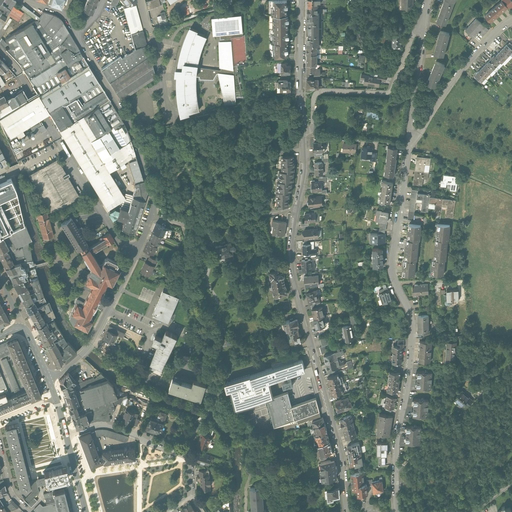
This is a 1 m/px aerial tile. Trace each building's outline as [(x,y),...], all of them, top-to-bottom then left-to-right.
[(16,2),(12,0),(2,0),(0,3),(10,10),(13,6),(14,4),(15,3),(16,2)] [(93,11),(96,4),(87,0),(83,9),(85,10),(89,12),(90,12),(91,13),(92,11),(93,11)] [(144,0),(147,9),(163,5),(161,0),(144,0)] [(273,13),(287,13),(286,0),(273,0),(273,6),(272,6),(272,13),(273,13)] [(412,0),(399,0),(399,10),(413,10),(412,0)] [(454,1),(451,0),(443,0),(436,22),(446,26),(454,1)] [(501,0),(496,5),(502,11),(508,6),(502,0),(501,0)] [(113,60),(101,68),(121,99),(156,77),(135,2),(126,4),(123,5),(135,49),(121,57),(120,55),(118,56),(113,60)] [(0,3),(0,6),(5,10),(2,13),(6,16),(10,10),(0,3)] [(52,37),(74,53),(80,50),(63,22),(61,20),(60,19),(59,17),(57,16),(55,15),(53,15),(44,12),(42,13),(39,17),(34,13),(33,13),(33,14),(32,15),(31,14),(29,12),(27,12),(28,10),(29,10),(29,9),(28,9),(23,5),(21,8),(37,21),(42,24),(52,37)] [(496,5),(490,10),(496,16),(502,11),(496,5)] [(496,16),(490,10),(485,15),(490,21),(496,16)] [(287,13),(273,13),(273,27),(288,27),(288,13),(287,13)] [(309,29),(318,29),(319,13),(307,13),(307,23),(309,23),(309,29)] [(2,22),(9,27),(13,20),(6,16),(2,22)] [(220,34),(242,33),(241,16),(212,18),(214,35),(220,34)] [(483,36),(489,29),(476,18),(466,28),(474,35),(478,31),(483,36)] [(34,88),(38,94),(38,95),(39,96),(48,111),(49,113),(53,120),(59,129),(59,130),(64,137),(105,205),(123,194),(109,171),(135,155),(129,136),(123,120),(110,100),(86,61),(80,50),(74,53),(52,37),(42,24),(37,21),(36,20),(34,19),(25,25),(26,26),(24,27),(23,25),(20,27),(21,29),(5,39),(10,47),(6,50),(12,55),(13,57),(21,65),(32,84),(33,85),(34,88)] [(197,31),(190,27),(188,33),(185,39),(183,46),(182,49),(180,55),(180,58),(179,62),(178,68),(176,68),(176,71),(176,74),(178,75),(177,80),(177,87),(178,92),(178,97),(179,102),(180,108),(181,114),(181,117),(189,115),(189,113),(199,111),(199,110),(198,107),(198,105),(197,102),(196,95),(196,90),(196,87),(196,84),(196,80),(196,76),(199,76),(200,79),(213,79),(217,74),(219,74),(219,73),(233,75),(233,70),(222,68),(222,70),(200,67),(200,65),(197,64),(198,60),(199,56),(200,51),(202,45),(205,40),(206,37),(197,32),(197,31)] [(288,27),(273,27),(273,41),(287,41),(288,41),(288,27)] [(318,45),(318,29),(309,29),(309,35),(307,35),(307,45),(317,45),(318,45)] [(443,57),(449,33),(440,31),(434,54),(443,57)] [(233,75),(235,98),(243,97),(241,89),(243,88),(239,71),(237,71),(236,65),(246,63),(244,35),(243,36),(242,33),(220,34),(220,39),(221,39),(222,41),(231,41),(233,70),(233,75)] [(401,35),(392,35),(392,47),(398,47),(401,47),(401,44),(402,44),(403,43),(402,41),(401,40),(401,35)] [(222,68),(233,70),(231,41),(222,41),(220,41),(220,67),(222,68)] [(287,56),(287,41),(273,41),(272,41),(272,49),(273,49),(273,56),(287,56)] [(502,48),(509,55),(511,51),(511,49),(507,45),(506,44),(502,48)] [(307,54),(317,54),(317,47),(317,45),(307,45),(307,54)] [(499,52),(505,58),(509,55),(502,48),(499,52)] [(495,56),(500,62),(501,63),(505,58),(499,52),(495,56)] [(306,64),(314,64),(317,64),(317,54),(307,54),(306,64)] [(490,59),(497,66),(500,62),(495,56),(494,55),(490,59)] [(486,63),(493,70),(497,66),(490,59),(486,63)] [(8,68),(2,61),(0,61),(0,71),(1,73),(8,68)] [(287,62),(281,62),(281,72),(287,72),(290,72),(290,68),(291,68),(291,67),(291,65),(291,64),(290,64),(288,64),(288,62),(287,62)] [(434,87),(443,66),(435,62),(426,84),(434,87)] [(483,67),(489,74),(493,70),(486,63),(483,67)] [(314,64),(306,64),(307,71),(314,71),(314,74),(320,74),(320,69),(316,69),(314,69),(314,68),(314,67),(314,64)] [(483,67),(479,71),(485,77),(489,74),(483,67)] [(485,77),(479,71),(475,75),(481,82),(485,77)] [(235,98),(233,75),(219,73),(219,74),(226,105),(234,103),(233,98),(235,98)] [(377,78),(361,74),(360,79),(364,80),(363,85),(379,88),(380,81),(380,78),(377,78)] [(318,77),(306,77),(307,87),(318,87),(318,85),(318,77)] [(279,84),(278,84),(278,89),(285,89),(290,89),(291,88),(291,85),(290,85),(290,80),(287,80),(287,79),(279,79),(279,84)] [(13,109),(29,100),(23,89),(7,99),(13,109)] [(48,111),(39,96),(38,95),(29,100),(13,109),(0,117),(0,120),(10,137),(49,113),(48,111)] [(44,135),(48,133),(42,122),(30,128),(32,131),(33,130),(36,135),(41,131),(44,135)] [(7,140),(11,148),(21,143),(17,135),(7,140)] [(324,141),(314,142),(314,154),(320,154),(323,154),(323,151),(325,151),(324,141)] [(356,144),(344,143),(343,151),(355,153),(356,144)] [(367,148),(362,147),(361,157),(371,158),(372,148),(371,148),(371,147),(367,146),(367,148)] [(387,157),(396,158),(397,148),(388,146),(386,157),(387,157)] [(293,169),(295,169),(295,162),(294,162),(294,154),(282,154),(282,162),(283,162),(284,170),(293,169)] [(129,162),(136,183),(143,181),(135,155),(130,158),(131,161),(129,162)] [(431,158),(417,156),(415,170),(424,171),(425,163),(430,164),(431,158)] [(396,158),(387,157),(384,175),(388,176),(393,176),(394,176),(396,158)] [(57,158),(28,175),(51,214),(80,197),(68,176),(69,175),(68,172),(66,173),(57,158)] [(323,169),(322,161),(315,162),(315,173),(323,173),(323,169)] [(280,170),(280,180),(292,180),(293,180),(293,169),(284,170),(280,170)] [(424,171),(415,170),(413,184),(422,186),(423,177),(428,178),(429,172),(424,171)] [(458,176),(444,174),(443,180),(442,179),(441,185),(446,185),(447,181),(451,181),(450,189),(456,190),(458,176)] [(319,181),(312,181),(312,190),(322,189),(322,185),(323,185),(323,181),(326,181),(326,176),(319,177),(319,181)] [(0,237),(2,236),(24,225),(15,188),(11,179),(0,183),(0,237)] [(279,180),(280,190),(290,190),(292,190),(292,180),(280,180),(279,180)] [(117,218),(118,217),(124,220),(122,228),(125,229),(125,230),(129,232),(129,230),(133,232),(147,192),(143,181),(136,183),(134,184),(135,188),(133,196),(128,210),(120,208),(119,211),(115,210),(115,209),(109,212),(110,214),(109,214),(113,221),(117,218)] [(387,181),(382,181),(380,192),(386,192),(391,193),(393,182),(387,181)] [(278,196),(278,205),(289,205),(289,197),(290,197),(290,190),(280,190),(279,190),(279,196),(278,196)] [(418,191),(412,190),(408,220),(413,221),(417,194),(418,191)] [(386,192),(380,192),(379,202),(390,204),(391,193),(386,192)] [(430,197),(430,195),(417,194),(416,199),(423,200),(421,211),(428,212),(429,205),(430,197)] [(322,196),(308,196),(308,199),(307,200),(307,202),(308,203),(308,206),(309,206),(309,204),(313,204),(313,206),(320,206),(320,204),(322,203),(322,196)] [(443,199),(430,197),(429,205),(435,206),(434,215),(441,216),(442,204),(443,199)] [(455,200),(443,198),(443,199),(442,204),(448,204),(446,216),(453,217),(455,200)] [(377,209),(375,220),(387,222),(388,211),(377,209)] [(53,236),(46,211),(37,214),(43,238),(53,236)] [(315,212),(305,212),(305,220),(305,221),(308,221),(316,220),(320,220),(319,212),(315,212)] [(71,217),(61,223),(73,243),(74,246),(75,246),(77,249),(79,248),(86,244),(87,243),(71,217)] [(286,226),(286,221),(272,219),(272,224),(275,224),(274,233),(284,234),(285,229),(284,228),(284,226),(286,226)] [(165,227),(156,223),(152,230),(163,235),(162,235),(166,237),(168,232),(171,233),(172,230),(172,229),(167,228),(165,227)] [(407,224),(406,240),(418,241),(419,241),(421,226),(407,224)] [(437,224),(435,239),(448,240),(449,240),(450,225),(437,224)] [(25,262),(32,261),(28,242),(32,240),(25,225),(24,225),(2,236),(8,247),(6,248),(7,251),(9,250),(11,254),(14,252),(15,254),(16,258),(24,256),(25,262)] [(317,228),(304,228),(304,229),(303,231),(305,232),(305,237),(314,237),(318,237),(317,228)] [(163,235),(152,230),(148,239),(158,244),(162,235),(163,235)] [(89,247),(92,252),(107,243),(113,240),(109,232),(103,236),(104,238),(89,247)] [(378,233),(371,234),(371,242),(385,242),(385,233),(384,233),(378,233)] [(158,244),(148,239),(143,250),(154,254),(158,244)] [(406,240),(405,239),(403,258),(416,260),(417,260),(418,241),(406,240)] [(435,239),(434,239),(432,258),(445,259),(446,259),(448,240),(435,239)] [(231,242),(216,246),(218,256),(229,254),(230,259),(234,258),(233,253),(231,242)] [(55,243),(47,245),(43,246),(45,252),(57,248),(55,243)] [(310,243),(303,243),(303,252),(311,252),(311,253),(316,253),(316,248),(311,248),(311,243),(310,243)] [(119,269),(116,268),(118,264),(117,262),(107,257),(105,258),(103,261),(100,266),(92,252),(89,247),(88,248),(86,244),(79,248),(84,256),(82,258),(88,268),(89,267),(91,268),(90,269),(91,270),(85,281),(84,280),(74,301),(76,302),(69,316),(72,322),(87,330),(92,318),(89,317),(92,310),(93,310),(94,307),(95,307),(97,303),(98,299),(107,282),(111,284),(119,269)] [(6,248),(0,250),(0,256),(5,267),(19,263),(25,262),(24,256),(16,258),(15,254),(12,255),(14,258),(12,259),(11,255),(10,256),(7,251),(6,248)] [(382,248),(372,248),(372,252),(373,252),(373,262),(373,266),(383,265),(382,258),(383,258),(383,255),(382,255),(382,248)] [(310,258),(302,258),(303,268),(303,269),(305,268),(312,268),(311,262),(314,262),(313,258),(311,258),(310,258)] [(402,258),(401,273),(414,275),(416,260),(403,258),(402,258)] [(432,258),(430,273),(444,274),(445,259),(432,258)] [(155,263),(148,260),(147,262),(145,261),(141,271),(143,272),(142,272),(143,274),(145,274),(146,274),(146,273),(150,275),(155,263)] [(9,275),(13,282),(22,280),(30,278),(30,280),(38,278),(34,267),(32,261),(25,262),(19,263),(5,267),(9,275)] [(272,283),(284,280),(283,276),(284,275),(285,274),(284,271),(283,270),(281,271),(280,268),(269,270),(271,278),(272,283)] [(319,274),(304,274),(305,283),(311,283),(319,283),(319,274)] [(26,284),(27,287),(32,284),(39,281),(38,278),(30,280),(30,278),(22,280),(25,285),(26,284)] [(25,285),(22,280),(13,282),(18,292),(27,287),(26,284),(25,285)] [(284,280),(272,283),(273,287),(274,294),(275,294),(276,296),(281,295),(280,293),(287,292),(286,284),(285,284),(284,280)] [(41,289),(39,281),(32,284),(34,289),(33,289),(31,290),(29,292),(28,290),(28,289),(27,287),(18,292),(22,298),(30,294),(41,289)] [(412,286),(413,295),(418,295),(418,293),(428,293),(428,283),(414,284),(415,286),(412,286)] [(317,288),(306,291),(309,301),(315,299),(319,299),(319,298),(317,288)] [(43,296),(41,289),(30,294),(22,298),(25,305),(33,301),(43,296)] [(392,294),(390,289),(388,289),(380,292),(382,296),(380,297),(382,304),(392,301),(390,295),(392,294)] [(458,289),(447,289),(447,299),(446,299),(445,300),(445,302),(446,303),(452,303),(451,300),(459,300),(458,289)] [(157,304),(152,315),(169,322),(179,297),(177,296),(178,294),(176,293),(175,295),(163,290),(157,304)] [(43,296),(33,301),(25,305),(29,312),(46,303),(43,296)] [(49,302),(46,303),(29,312),(33,320),(41,315),(38,310),(40,310),(44,308),(46,312),(50,311),(52,310),(49,302)] [(318,305),(312,307),(315,317),(322,315),(324,314),(322,304),(318,305)] [(55,317),(52,310),(50,311),(46,312),(41,315),(33,320),(36,327),(53,318),(53,319),(55,317)] [(4,312),(0,313),(0,327),(10,323),(4,312)] [(322,315),(315,317),(314,317),(316,327),(322,325),(325,325),(322,315)] [(428,323),(428,315),(418,315),(418,324),(428,323)] [(286,330),(298,327),(297,324),(299,323),(297,317),(295,318),(295,317),(293,318),(293,316),(290,317),(291,318),(286,319),(286,320),(281,321),(282,325),(283,326),(285,326),(286,330)] [(53,319),(53,318),(36,327),(42,336),(52,331),(58,328),(53,319)] [(349,324),(342,326),(343,330),(344,329),(347,340),(354,339),(352,330),(354,329),(352,324),(356,323),(355,319),(351,320),(352,321),(349,322),(349,324)] [(428,332),(428,323),(418,324),(419,332),(428,332)] [(125,333),(109,325),(107,329),(117,334),(116,334),(122,337),(125,333)] [(286,330),(285,330),(287,335),(289,334),(291,341),(301,338),(298,327),(286,330)] [(58,340),(63,337),(58,328),(52,331),(58,340)] [(117,334),(107,329),(102,338),(112,343),(116,334),(117,334)] [(58,340),(52,331),(42,336),(47,347),(55,342),(58,340)] [(177,336),(166,331),(162,338),(155,335),(152,342),(154,343),(159,345),(151,360),(151,362),(162,367),(177,336)] [(326,336),(320,337),(322,345),(328,344),(326,336)] [(62,346),(63,348),(68,345),(67,343),(63,337),(58,340),(55,342),(56,345),(60,343),(62,346)] [(0,344),(0,358),(11,354),(12,357),(23,352),(17,338),(0,344)] [(455,360),(457,340),(446,340),(445,360),(455,360)] [(430,361),(432,341),(426,341),(420,341),(418,361),(430,361)] [(53,358),(61,353),(58,348),(56,345),(55,342),(47,347),(53,358)] [(67,352),(62,357),(63,359),(65,362),(76,352),(68,343),(67,343),(68,345),(63,348),(65,350),(67,352)] [(338,350),(324,354),(326,362),(338,359),(337,355),(344,353),(343,352),(344,352),(342,346),(337,347),(338,350)] [(393,346),(393,356),(398,356),(402,356),(403,346),(400,346),(393,346)] [(53,358),(55,361),(56,367),(61,365),(65,362),(63,359),(62,357),(67,352),(65,350),(64,351),(63,353),(64,354),(62,356),(61,353),(53,358)] [(29,367),(23,352),(12,357),(18,371),(29,367)] [(234,377),(225,379),(227,387),(232,386),(234,393),(206,385),(206,384),(196,381),(194,380),(192,384),(176,379),(172,378),(169,389),(201,400),(205,388),(235,397),(236,398),(237,403),(265,395),(267,395),(274,421),(295,416),(297,415),(298,419),(312,415),(313,418),(321,416),(319,409),(320,409),(316,396),(309,398),(292,402),(291,402),(291,400),(290,398),(290,396),(289,394),(289,392),(288,390),(288,389),(273,393),(269,381),(269,378),(287,373),(290,372),(305,368),(304,367),(302,358),(297,360),(296,356),(281,360),(272,362),(273,366),(272,367),(265,368),(254,371),(234,377)] [(6,358),(1,361),(14,392),(20,390),(6,358)] [(338,359),(326,362),(328,370),(345,365),(344,361),(339,362),(338,359)] [(162,375),(165,369),(156,365),(154,371),(162,375)] [(35,381),(29,367),(18,371),(24,385),(35,381)] [(424,372),(418,371),(417,388),(423,389),(425,390),(427,389),(431,389),(432,372),(428,372),(426,370),(424,372)] [(389,381),(399,382),(400,373),(390,371),(389,374),(390,374),(389,381)] [(64,395),(75,391),(72,384),(75,381),(72,377),(68,373),(59,381),(64,395)] [(77,384),(83,382),(83,381),(76,374),(72,377),(75,381),(77,384)] [(101,374),(95,379),(98,383),(99,382),(105,378),(101,374)] [(338,374),(328,376),(330,386),(340,383),(338,377),(339,377),(338,374)] [(81,389),(75,391),(79,402),(81,401),(83,406),(89,423),(95,421),(97,420),(98,420),(102,420),(106,420),(107,420),(110,420),(109,415),(112,414),(115,409),(115,407),(114,406),(118,404),(118,399),(116,395),(118,395),(115,387),(105,378),(99,382),(98,383),(81,389)] [(81,389),(98,383),(95,379),(94,378),(83,382),(77,384),(81,389)] [(24,385),(27,391),(31,400),(42,396),(35,381),(24,385)] [(399,382),(389,381),(388,387),(387,387),(387,390),(398,392),(399,382)] [(340,383),(330,386),(333,395),(347,391),(346,388),(344,382),(340,383)] [(464,390),(462,388),(454,396),(459,400),(457,402),(461,405),(469,395),(464,390)] [(122,398),(123,401),(128,398),(126,392),(119,389),(120,394),(122,398)] [(31,400),(27,391),(10,397),(15,407),(31,400)] [(64,395),(68,406),(79,402),(75,391),(64,395)] [(396,398),(387,396),(385,407),(386,408),(385,409),(388,410),(388,408),(394,409),(396,398)] [(0,413),(15,407),(10,397),(7,399),(8,401),(0,403),(0,413)] [(341,399),(335,401),(337,405),(336,405),(336,407),(337,410),(338,410),(338,411),(346,408),(346,410),(352,408),(350,401),(349,402),(348,397),(345,398),(345,397),(344,397),(343,397),(342,397),(342,398),(341,398),(341,399)] [(128,398),(123,401),(121,405),(120,409),(124,411),(128,398)] [(421,399),(414,399),(413,416),(420,416),(421,418),(423,417),(427,417),(428,400),(424,400),(423,398),(421,399)] [(79,402),(68,406),(76,428),(89,423),(83,406),(81,401),(79,402)] [(139,414),(126,410),(122,421),(137,426),(139,419),(137,419),(139,414)] [(157,420),(153,418),(152,419),(151,419),(148,429),(160,433),(162,433),(164,426),(163,424),(167,414),(161,412),(159,416),(161,416),(159,422),(157,421),(157,420)] [(393,416),(380,414),(376,433),(390,435),(393,416)] [(314,424),(325,421),(323,415),(321,416),(313,418),(312,418),(314,424)] [(353,425),(351,415),(342,417),(342,419),(340,419),(340,420),(340,421),(340,423),(341,424),(341,423),(343,428),(353,425)] [(316,432),(327,429),(325,421),(314,424),(311,425),(312,429),(314,429),(315,433),(316,432)] [(19,439),(16,423),(4,426),(8,442),(19,439)] [(353,425),(343,428),(346,439),(356,436),(353,425)] [(413,426),(407,426),(405,442),(412,443),(414,445),(416,443),(420,444),(421,427),(417,427),(415,425),(413,426)] [(315,443),(330,439),(327,429),(316,432),(316,435),(314,436),(315,440),(314,440),(314,441),(315,443)] [(128,437),(109,431),(107,430),(106,430),(103,430),(99,430),(95,431),(96,437),(99,436),(101,436),(104,436),(106,436),(126,443),(128,437)] [(79,442),(83,451),(94,447),(91,439),(88,432),(77,436),(79,442)] [(210,437),(208,436),(208,434),(205,433),(204,434),(201,434),(197,445),(198,445),(197,448),(201,449),(202,447),(206,448),(209,441),(210,441),(212,438),(210,437)] [(23,455),(19,439),(8,442),(11,458),(23,455)] [(330,439),(315,443),(318,454),(320,453),(320,454),(329,452),(333,451),(330,439)] [(348,451),(349,455),(361,453),(363,453),(362,449),(360,449),(359,443),(351,444),(351,445),(347,446),(347,448),(347,451),(348,451)] [(387,443),(377,443),(377,455),(379,455),(385,455),(387,455),(387,443)] [(94,447),(83,451),(89,469),(102,464),(101,455),(97,456),(94,447)] [(133,448),(116,450),(118,462),(135,459),(133,448)] [(101,455),(102,464),(118,462),(116,450),(100,453),(101,455)] [(363,464),(361,453),(349,455),(350,460),(349,460),(350,463),(351,465),(355,464),(355,466),(363,464)] [(27,471),(23,455),(11,458),(15,473),(27,471)] [(204,457),(198,455),(196,461),(200,462),(204,463),(209,465),(210,461),(211,459),(204,457)] [(334,458),(321,460),(321,466),(321,469),(322,469),(323,477),(334,476),(336,476),(336,468),(337,468),(337,465),(335,465),(334,458)] [(52,469),(43,471),(44,477),(38,478),(38,479),(40,485),(50,482),(52,491),(64,488),(61,480),(63,479),(66,479),(66,478),(69,478),(66,466),(63,467),(62,466),(57,468),(52,470),(52,469)] [(209,480),(209,470),(205,470),(206,475),(201,475),(201,476),(201,490),(210,489),(210,484),(211,484),(211,479),(209,480)] [(29,481),(27,471),(15,473),(19,489),(30,486),(29,481)] [(365,483),(363,472),(351,473),(352,481),(351,481),(351,484),(352,484),(353,489),(358,488),(358,489),(357,489),(358,494),(368,493),(367,486),(367,483),(365,483)] [(380,481),(373,482),(373,485),(374,492),(376,491),(377,493),(379,493),(381,493),(382,492),(381,491),(384,490),(382,477),(380,477),(380,481)] [(34,498),(39,492),(36,479),(29,481),(30,486),(32,492),(24,500),(28,504),(34,498)] [(335,485),(327,486),(328,494),(328,496),(333,496),(333,494),(340,494),(339,485),(335,485)] [(263,511),(262,486),(250,487),(252,510),(248,511),(263,511)] [(64,488),(52,491),(55,503),(57,507),(68,504),(64,488)] [(46,505),(55,503),(52,491),(43,493),(46,505)] [(28,504),(31,507),(37,501),(34,498),(28,504)] [(8,507),(12,511),(18,507),(12,501),(11,501),(10,502),(11,503),(8,505),(8,506),(8,507)] [(57,511),(57,507),(55,503),(46,505),(43,506),(40,503),(33,509),(36,511),(57,511)]
